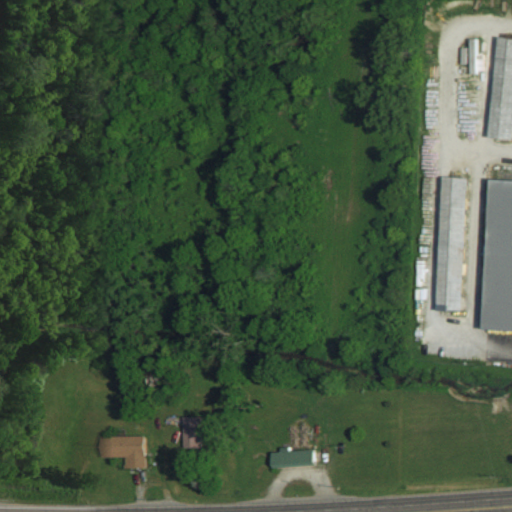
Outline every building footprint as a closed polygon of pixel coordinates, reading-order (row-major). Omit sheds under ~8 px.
[(511,38),(499,38),(493,139),(511,140),(511,123),(511,38)] [(442,281),(458,282),(459,268),(467,268),(469,205),(464,205),(465,178),(445,178),(442,281)] [(488,331),(511,332),(511,180),(494,180),(488,331)] [(428,287),(429,261),(417,261),(417,287),(428,287)] [(185,448),(203,448),(202,417),(184,418),(185,448)] [(146,436),(103,438),(104,458),(127,457),(127,469),(148,469),(146,436)] [(273,453),(275,469),(316,466),(315,449),(281,451),(282,453),(273,453)]
